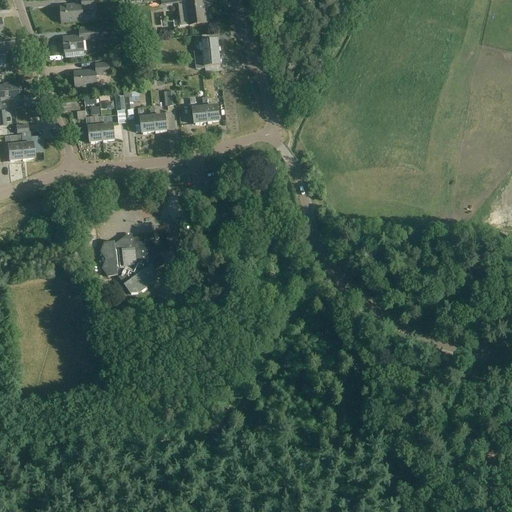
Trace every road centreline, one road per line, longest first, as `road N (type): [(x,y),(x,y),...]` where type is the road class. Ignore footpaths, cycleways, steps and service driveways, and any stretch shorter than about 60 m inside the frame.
road 1 (unclassified): [(511,356),(419,337),(356,294),(323,252),(300,179),(272,132)]
road 2 (residential): [(72,168),(184,160),(272,132)]
road 3 (residential): [(72,168),(17,0)]
road 4 (unclassified): [(272,132),(234,0)]
